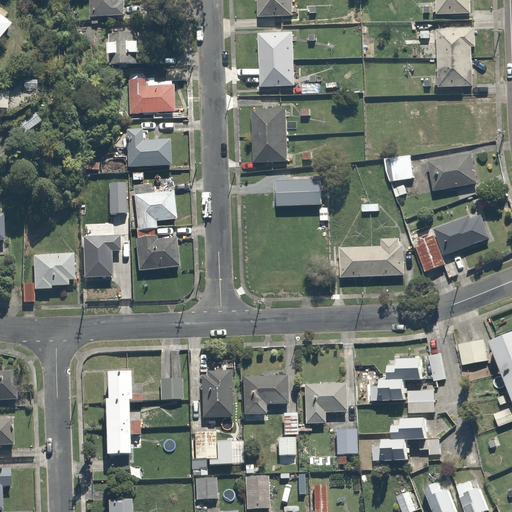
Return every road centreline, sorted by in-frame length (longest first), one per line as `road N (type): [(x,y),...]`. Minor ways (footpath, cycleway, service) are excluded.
road 1 (residential): [(221,325),(211,0)]
road 2 (residential): [(511,282),(430,313),(221,325)]
road 3 (residential): [(60,511),(54,332)]
road 4 (residential): [(221,325),(54,332)]
